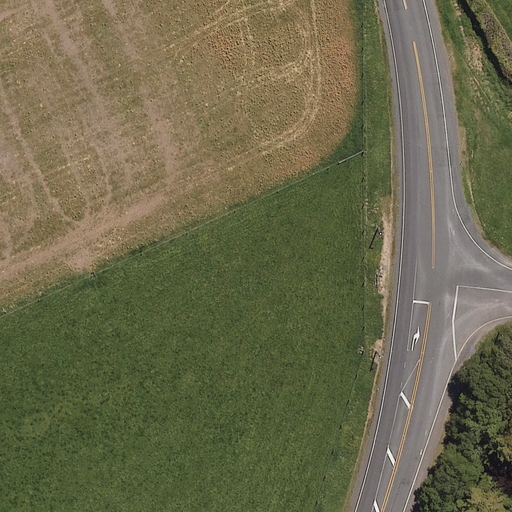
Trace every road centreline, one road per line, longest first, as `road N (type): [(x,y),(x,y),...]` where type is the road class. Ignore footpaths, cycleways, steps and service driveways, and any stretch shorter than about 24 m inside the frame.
road 1 (secondary): [(404,0),(429,145),(433,284)]
road 2 (secondary): [(382,511),(433,284)]
